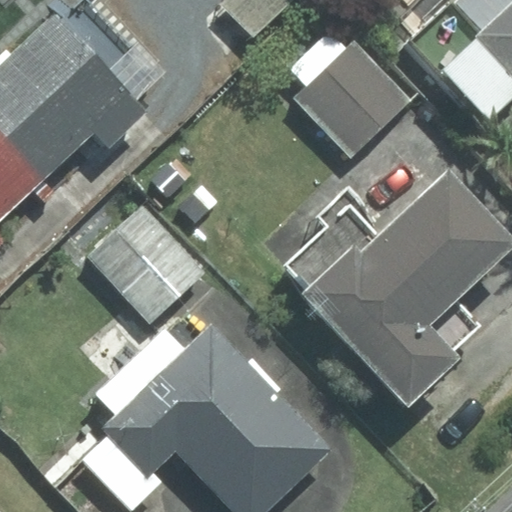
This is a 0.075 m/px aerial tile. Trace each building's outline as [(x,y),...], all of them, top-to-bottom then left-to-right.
[(289,0),(225,0),(221,4),(254,36),(289,0)] [(511,0),(460,0),(457,3),(484,32),(445,69),(491,117),(511,97),(511,0)] [(0,65),(0,131),(46,180),(95,132),(109,148),(145,110),(55,14),(0,65)] [(409,99),(354,42),(347,49),(330,32),(289,70),(306,88),(297,98),(352,154),(409,99)] [(0,238),(0,222),(46,180),(0,131),(0,246),(4,243),(0,238)] [(511,242),(449,176),(389,232),(349,189),(319,217),(329,227),(287,266),(308,288),(303,292),(409,405),(459,358),(451,350),(477,327),(451,300),(511,242)] [(205,270),(143,205),(89,255),(151,321),(205,270)] [(267,511),(330,452),(211,328),(187,351),(165,329),(97,393),(119,415),(105,428),(111,434),(84,460),(132,509),(160,482),(152,473),(176,451),(234,511),(267,511)]
